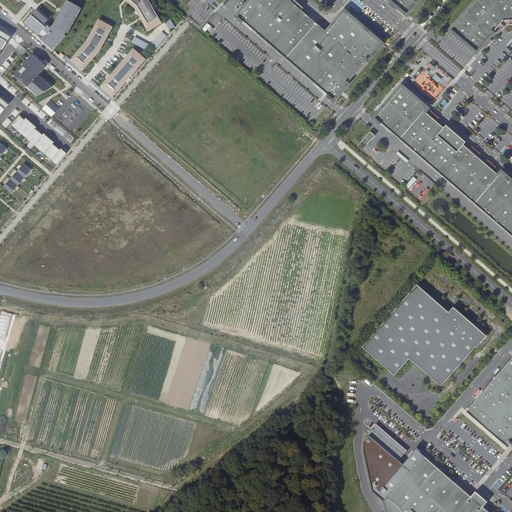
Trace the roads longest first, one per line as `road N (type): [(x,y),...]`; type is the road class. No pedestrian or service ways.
road 1 (unclassified): [(0,289),(81,303),(130,298),(197,272),(248,230)]
road 2 (unclassified): [(511,303),(324,141)]
road 3 (residential): [(80,85),(248,230)]
road 4 (unclassified): [(324,141),(447,0)]
